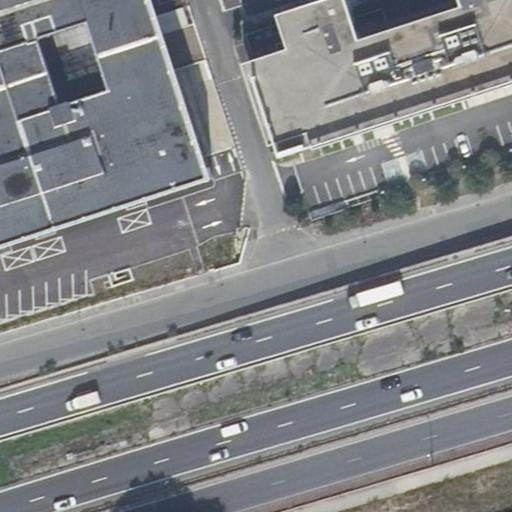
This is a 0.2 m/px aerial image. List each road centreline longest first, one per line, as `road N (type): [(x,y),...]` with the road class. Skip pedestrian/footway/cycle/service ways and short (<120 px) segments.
road 1 (motorway): [(511,264),(0,419)]
road 2 (tertiary): [(511,212),(0,365)]
road 3 (motorway): [(5,511),(511,359)]
road 4 (motorway): [(173,511),(511,413)]
